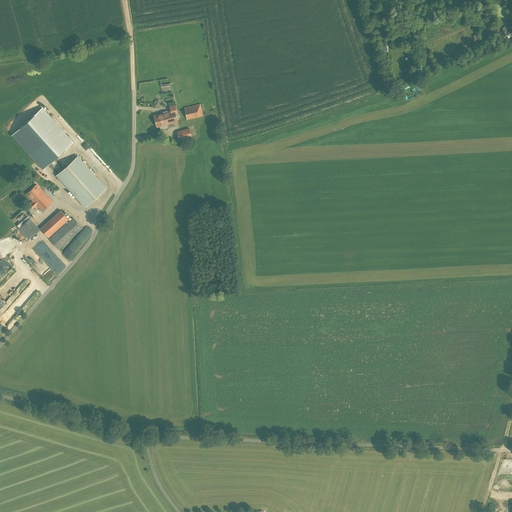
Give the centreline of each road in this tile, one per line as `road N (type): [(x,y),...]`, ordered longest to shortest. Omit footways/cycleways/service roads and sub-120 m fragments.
road 1 (unclassified): [(511,450),(162,436),(0,395)]
road 2 (unclassified): [(0,345),(83,250),(128,178),(134,89)]
